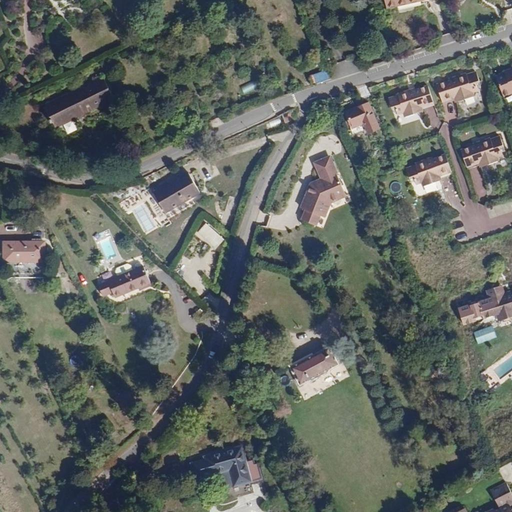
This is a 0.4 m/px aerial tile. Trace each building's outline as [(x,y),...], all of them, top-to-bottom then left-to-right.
[(511,67),(500,72),(501,75),(493,78),(500,98),(511,94),(511,67)] [(457,90),(459,96),(470,92),(469,88),(475,86),(472,78),(476,77),(473,68),(463,71),(463,69),(452,72),(452,75),(446,77),(433,81),(439,97),(451,93),(450,92),(457,90)] [(334,78),(330,70),(310,77),(312,86),(334,78)] [(55,128),(114,100),(104,80),(88,87),(88,86),(46,106),(47,109),(46,110),(55,128)] [(242,85),(243,93),(257,90),(256,83),(242,85)] [(417,102),(418,104),(430,100),(424,84),(412,88),(406,90),(405,87),(393,91),(394,94),(385,97),(388,105),(391,104),(394,112),(400,110),(401,114),(413,111),(411,104),(417,102)] [(452,98),(459,96),(457,90),(450,92),(451,93),(452,98)] [(419,109),(418,104),(417,102),(411,104),(413,111),(419,109)] [(380,129),(369,103),(347,111),(353,127),(364,123),(367,133),(380,129)] [(292,108),(281,113),(285,122),(296,117),(292,108)] [(484,159),(486,165),(498,162),(496,157),(502,155),(499,147),(502,147),(499,138),(490,140),(490,138),(479,142),(479,144),(473,146),(461,150),(466,166),(478,162),(478,161),(484,159)] [(329,153),(314,159),(320,173),(321,175),(318,177),(305,218),(312,221),(316,219),(319,212),(323,213),(329,198),(345,191),(329,153)] [(437,174),(437,176),(450,172),(444,155),(432,159),(426,161),(425,159),(413,163),(414,165),(405,168),(408,177),(411,176),(414,183),(419,181),(421,186),(433,182),(430,176),(437,174)] [(480,167),(486,165),(484,159),(478,161),(478,162),(480,167)] [(165,212),(200,192),(188,172),(153,192),(165,212)] [(439,180),(437,176),(437,174),(430,176),(433,182),(439,180)] [(304,217),(305,218),(318,177),(310,180),(313,185),(310,190),(307,189),(301,204),(305,206),(302,214),(304,217)] [(25,223),(25,205),(6,206),(6,223),(25,223)] [(223,239),(205,223),(198,232),(215,248),(223,239)] [(44,261),(44,242),(3,242),(3,261),(44,261)] [(121,275),(129,291),(139,287),(141,290),(151,285),(143,266),(121,275)] [(115,297),(129,291),(121,275),(108,281),(115,297)] [(500,285),(495,287),(498,296),(503,294),(500,285)] [(477,303),(478,306),(480,311),(483,318),(495,314),(497,321),(509,317),(510,320),(511,319),(511,296),(511,297),(510,292),(503,294),(498,296),(495,287),(485,291),(488,299),(477,303)] [(210,292),(204,299),(214,308),(220,301),(210,292)] [(87,330),(98,325),(96,320),(84,325),(87,330)] [(475,333),(479,344),(497,338),(493,326),(475,333)] [(327,370),(338,364),(328,346),(313,355),(312,353),(289,365),(300,385),(311,379),(312,380),(327,371),(327,370)] [(265,352),(252,359),(259,373),(272,366),(265,352)] [(255,469),(253,459),(245,461),(241,446),(204,456),(205,459),(191,463),(195,479),(229,469),(233,486),(251,481),(248,470),(255,469)] [(490,490),(493,497),(510,489),(506,482),(490,490)] [(511,493),(510,489),(493,497),(499,507),(500,506),(501,508),(497,511),(495,508),(486,511),(466,511),(464,507),(455,511),(511,511),(511,507),(511,508),(508,502),(511,499),(511,493)]
